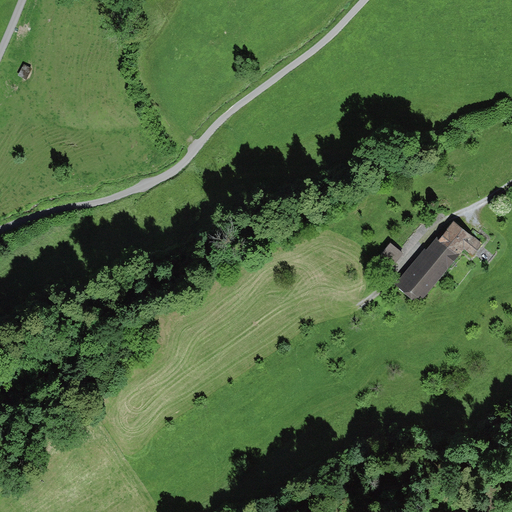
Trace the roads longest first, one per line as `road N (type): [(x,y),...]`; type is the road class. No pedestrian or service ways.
road 1 (track): [(0,244),(136,191),(363,0)]
road 2 (track): [(511,183),(483,205),(441,218),(387,285),(361,304)]
